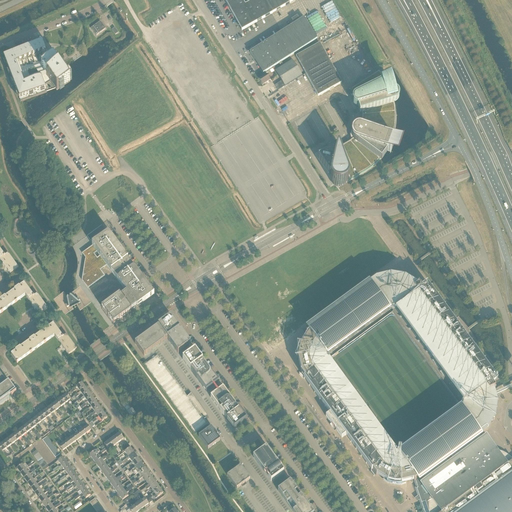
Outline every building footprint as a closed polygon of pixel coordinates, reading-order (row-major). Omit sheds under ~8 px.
[(224,0),(232,13),(242,31),(275,12),(271,4),(268,0),(254,0),(245,5),(242,0),(224,0)] [(268,0),(271,4),(275,12),(295,1),(294,0),(268,0)] [(304,18),(290,26),(249,52),(263,74),(317,39),(304,18)] [(96,36),(105,29),(100,22),(91,29),(96,36)] [(321,38),(315,28),(312,30),(318,40),(321,38)] [(43,81),(26,88),(15,58),(44,47),(42,41),(4,55),(20,102),(47,92),(46,91),(43,81)] [(318,96),(342,83),(320,43),(296,57),(318,96)] [(55,88),(57,90),(70,81),(66,76),(63,71),(62,72),(53,59),(48,62),(54,71),(46,73),(48,76),(47,76),(55,88)] [(285,86),(285,87),(302,76),(292,60),(284,66),(281,67),(276,70),(275,71),(281,81),(275,86),(278,91),(285,86)] [(352,89),(357,98),(361,96),(387,83),(380,71),(352,89)] [(259,79),(262,85),(270,80),(266,74),(259,79)] [(357,98),(355,99),(354,99),(354,101),(353,103),(354,104),(355,106),(357,106),(357,107),(359,107),(361,106),(361,108),(362,110),(362,112),(394,102),(393,96),(391,91),(388,85),(387,83),(361,96),(357,98)] [(362,122),(360,127),(367,129),(392,138),(394,131),(395,124),(396,117),(395,109),(394,102),(362,112),(362,117),(362,122)] [(355,140),(358,142),(380,158),(385,152),(388,145),(392,138),(367,129),(360,127),(359,127),(357,128),(355,129),(353,131),(352,130),(351,131),(351,133),(351,134),(352,134),(352,135),(353,136),(353,137),(353,138),(354,139),(355,140)] [(349,142),(343,145),(347,152),(342,155),(348,175),(357,169),(360,174),(367,170),(374,164),(380,158),(358,142),(355,140),(354,139),(353,138),(352,139),(350,140),(349,142)] [(338,186),(360,174),(357,169),(348,175),(342,155),(347,152),(343,145),(335,149),(335,150),(336,150),(337,150),(336,153),(334,154),(333,151),(318,159),(333,179),(333,178),(333,177),(336,177),(337,179),(335,181),(338,186)] [(101,307),(113,323),(153,295),(108,234),(82,253),(85,258),(82,281),(88,288),(105,276),(100,270),(107,265),(126,292),(121,296),(119,294),(101,307)] [(8,253),(4,256),(0,259),(10,274),(19,268),(8,253)] [(373,285),(372,284),(309,330),(311,334),(309,336),(303,347),(300,361),(303,373),(306,379),(332,414),(327,418),(342,439),(347,436),(378,477),(391,484),(404,486),(422,482),(424,485),(488,439),(487,436),(490,433),(499,420),(500,413),(501,406),(500,400),(499,394),(498,390),(495,386),(425,290),(408,279),(393,277),(379,281),(373,285)] [(16,289),(10,294),(17,302),(26,296),(29,300),(34,296),(24,284),(18,288),(18,287),(16,289)] [(2,299),(0,301),(0,308),(3,312),(17,302),(10,294),(4,298),(4,297),(2,299)] [(39,314),(48,308),(37,294),(34,296),(29,300),(39,314)] [(71,305),(76,303),(80,300),(78,298),(74,300),(73,299),(71,299),(69,301),(69,302),(65,305),(67,307),(71,305)] [(187,347),(190,344),(171,318),(138,342),(135,344),(144,356),(167,339),(178,354),(187,347)] [(55,336),(58,340),(63,337),(53,324),(48,328),(47,328),(45,329),(46,330),(40,334),(46,343),(55,336)] [(32,340),(26,344),(32,353),(46,343),(40,334),(34,339),(33,338),(31,339),(32,340)] [(66,334),(63,337),(58,340),(68,355),(77,349),(66,334)] [(17,363),(32,353),(26,344),(20,349),(19,348),(17,350),(11,355),(17,363)] [(194,351),(182,360),(206,392),(218,383),(194,351)] [(144,366),(194,435),(207,426),(202,418),(207,415),(191,393),(187,396),(158,356),(144,366)] [(14,393),(7,384),(0,375),(0,374),(0,405),(9,399),(8,397),(14,393)] [(82,383),(76,387),(80,392),(85,388),(82,383)] [(80,392),(83,397),(89,393),(85,388),(80,392)] [(210,398),(224,417),(234,430),(246,421),(222,390),(222,389),(210,398)] [(93,398),(89,393),(83,397),(87,402),(93,398)] [(61,398),(66,404),(71,400),(66,394),(61,398)] [(61,398),(56,402),(61,408),(66,404),(61,398)] [(96,403),(93,398),(87,402),(91,407),(96,403)] [(52,405),(56,411),(61,408),(56,402),(52,405)] [(100,408),(96,403),(91,407),(94,412),(100,408)] [(52,405),(47,409),(51,415),(56,411),(52,405)] [(104,413),(100,408),(94,412),(98,417),(104,413)] [(46,419),(51,415),(47,409),(42,413),(46,419)] [(42,413),(37,416),(42,422),(46,419),(42,413)] [(98,417),(102,422),(107,418),(104,413),(98,417)] [(32,420),(37,426),(42,422),(37,416),(32,420)] [(32,430),(33,429),(37,426),(32,420),(27,424),(32,430)] [(511,511),(511,459),(510,457),(509,456),(507,455),(505,454),(504,453),(502,452),(500,452),(498,451),(497,451),(495,451),(494,450),(485,439),(483,440),(479,434),(485,429),(474,420),(408,468),(408,469),(414,482),(415,481),(418,488),(416,489),(419,496),(416,499),(418,501),(420,500),(424,511),(511,511)] [(27,424),(22,428),(27,434),(32,430),(27,424)] [(86,434),(91,430),(90,428),(88,425),(88,426),(86,424),(84,425),(86,427),(83,429),(86,434)] [(22,437),(27,434),(22,428),(18,431),(22,437)] [(211,428),(198,437),(208,449),(220,440),(217,436),(218,436),(214,431),(214,432),(211,428)] [(17,441),(22,437),(18,431),(13,435),(17,441)] [(34,432),(36,436),(39,440),(42,438),(39,434),(38,434),(36,431),(34,432)] [(114,437),(119,443),(124,439),(119,433),(114,437)] [(13,435),(8,439),(12,444),(17,441),(13,435)] [(114,437),(109,441),(114,447),(119,443),(114,437)] [(30,447),(32,445),(29,441),(28,441),(25,438),(24,439),(30,447)] [(7,448),(11,445),(12,444),(8,439),(3,443),(7,448)] [(104,444),(109,450),(111,448),(114,451),(117,456),(119,454),(118,453),(120,451),(118,448),(116,450),(114,447),(109,441),(104,444)] [(67,447),(64,443),(59,447),(62,451),(67,447)] [(134,453),(130,448),(124,453),(126,456),(125,456),(127,458),(134,453)] [(280,475),(284,472),(266,448),(253,457),(271,481),(280,475)] [(98,449),(95,451),(89,455),(93,460),(99,456),(97,454),(99,452),(98,449)] [(138,458),(134,453),(127,458),(128,460),(129,459),(132,462),(138,458)] [(93,460),(97,465),(102,461),(106,459),(109,457),(108,455),(105,457),(104,456),(101,459),(99,456),(93,460)] [(58,461),(61,466),(66,462),(62,457),(58,461)] [(141,463),(138,458),(132,462),(135,467),(141,463)] [(102,461),(97,465),(100,470),(106,466),(102,461)] [(66,462),(61,466),(65,470),(70,467),(66,462)] [(141,463),(135,467),(132,470),(134,472),(136,471),(138,473),(145,468),(141,463)] [(17,469),(20,474),(26,470),(22,465),(17,469)] [(113,476),(111,474),(115,471),(119,467),(118,465),(113,469),(112,470),(110,471),(104,475),(108,480),(113,476)] [(100,470),(104,475),(110,471),(112,470),(110,468),(108,469),(106,466),(100,470)] [(250,479),(240,466),(227,476),(237,489),(242,485),(243,486),(245,484),(245,483),(250,479)] [(65,470),(68,475),(73,472),(70,467),(65,470)] [(139,480),(143,477),(149,473),(145,468),(138,473),(140,476),(138,478),(139,480)] [(30,475),(26,470),(20,474),(24,479),(30,475)] [(68,475),(71,478),(72,480),(76,476),(73,472),(68,475)] [(152,478),(149,473),(143,477),(146,482),(152,478)] [(33,480),(30,475),(24,479),(27,484),(33,480)] [(115,479),(114,477),(113,476),(108,480),(111,485),(117,481),(120,479),(124,477),(122,475),(119,477),(119,476),(115,479)] [(280,475),(271,481),(278,491),(290,482),(289,481),(282,478),(280,475)] [(72,480),(75,484),(80,481),(76,476),(72,480)] [(142,493),(147,490),(150,487),(156,483),(152,478),(146,482),(148,485),(145,487),(146,488),(141,491),(142,493)] [(37,485),(33,480),(27,484),(31,489),(37,485)] [(75,484),(75,485),(78,489),(83,486),(80,481),(75,484)] [(117,481),(111,485),(115,490),(121,486),(117,481)] [(278,491),(293,511),(311,511),(290,482),(278,491)] [(160,488),(156,483),(150,487),(154,492),(160,488)] [(40,489),(37,485),(31,489),(35,494),(40,489)] [(122,501),(128,496),(126,494),(134,488),(133,485),(131,487),(128,489),(124,491),(119,495),(122,501)] [(78,489),(82,494),(87,490),(83,486),(78,489)] [(115,490),(117,493),(119,495),(124,491),(121,486),(115,490)] [(163,493),(160,488),(154,492),(156,495),(154,497),(155,499),(158,497),(163,493)] [(44,494),(40,489),(35,494),(38,499),(44,494)] [(80,496),(80,497),(81,498),(84,496),(85,499),(90,495),(87,490),(82,494),(80,496)] [(48,499),(44,494),(38,499),(42,504),(48,499)] [(143,508),(148,504),(144,498),(141,501),(139,497),(136,494),(135,496),(137,499),(139,502),(143,508)] [(131,508),(129,509),(130,511),(137,511),(138,511),(134,506),(128,498),(123,502),(126,505),(127,504),(131,508)] [(42,504),(46,509),(51,504),(48,499),(42,504)] [(134,506),(138,511),(143,508),(139,502),(134,506)]
